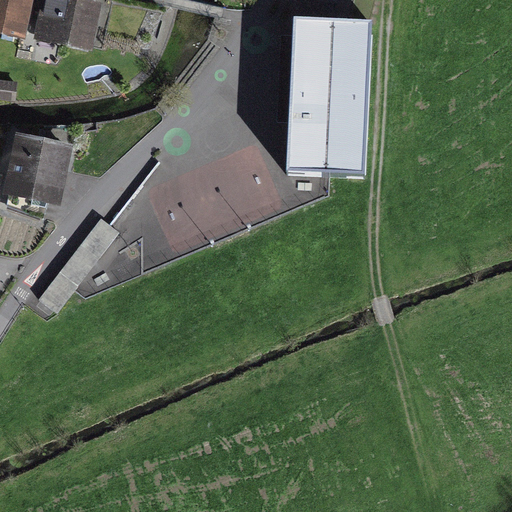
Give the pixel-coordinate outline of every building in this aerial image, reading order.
[(0,0),(0,35),(26,40),(33,0),(0,0)] [(93,52),(102,5),(92,3),(92,0),(41,0),(33,41),(93,52)] [(371,23),(292,21),(287,176),(369,180),(371,23)] [(0,100),(17,102),(17,83),(0,81),(0,100)] [(63,207),(76,145),(14,133),(1,195),(63,207)] [(120,233),(102,221),(40,300),(58,315),(120,233)]
